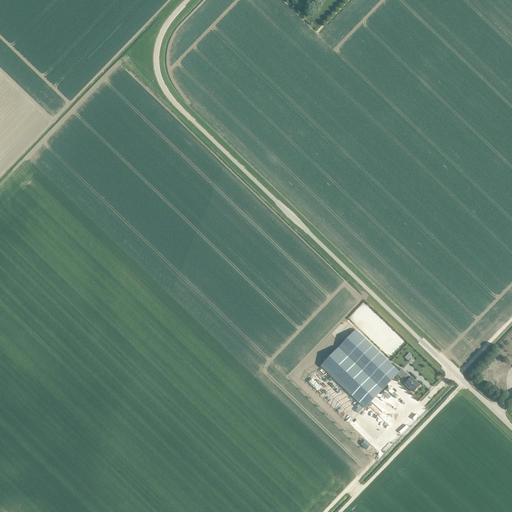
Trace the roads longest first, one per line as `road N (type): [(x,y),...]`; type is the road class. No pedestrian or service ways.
road 1 (unclassified): [(511,428),(163,90),(157,45),(189,0)]
road 2 (track): [(465,383),(340,511)]
